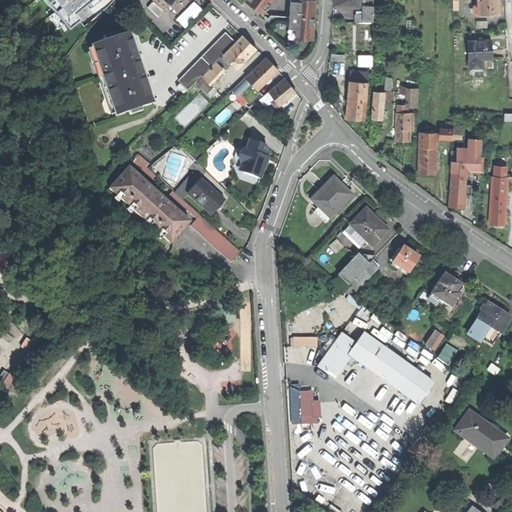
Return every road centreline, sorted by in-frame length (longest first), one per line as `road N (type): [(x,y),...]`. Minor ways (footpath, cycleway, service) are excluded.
road 1 (residential): [(335,128),(290,169),(265,245),(278,511)]
road 2 (residential): [(511,266),(378,172),(335,128)]
road 3 (track): [(206,384),(91,289)]
